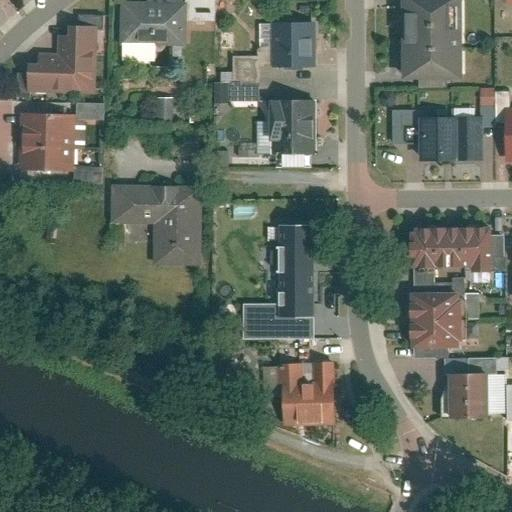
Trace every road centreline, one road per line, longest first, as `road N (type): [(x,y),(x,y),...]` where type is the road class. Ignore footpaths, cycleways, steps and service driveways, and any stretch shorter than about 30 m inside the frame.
road 1 (residential): [(412,451),(364,360),(357,330),(356,194)]
road 2 (residential): [(356,194),(356,0)]
road 3 (residential): [(511,193),(356,194)]
